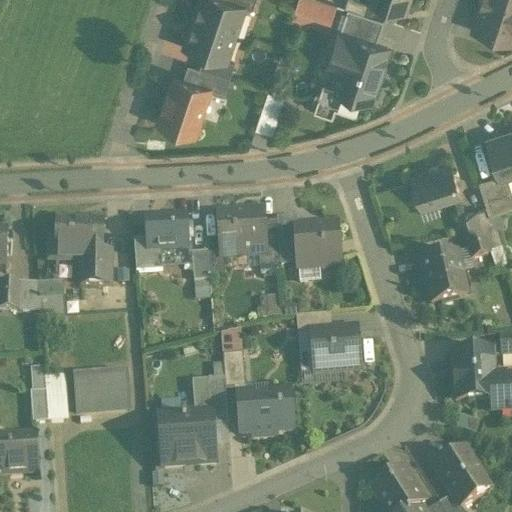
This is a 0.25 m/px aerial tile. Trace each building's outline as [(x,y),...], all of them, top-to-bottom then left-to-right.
[(231,0),(198,0),(193,17),(234,31),(243,5),(243,4),(231,0)] [(254,0),(231,0),(243,4),(243,5),(252,8),(254,0)] [(323,0),(296,0),(294,8),(319,16),(323,0)] [(405,0),(380,0),(383,1),(383,3),(403,10),(405,0)] [(511,0),(481,0),(472,28),(511,41),(511,39),(511,0)] [(381,18),(347,7),(339,31),(373,42),(381,18)] [(234,31),(193,17),(183,45),(203,51),(224,59),(225,57),(234,31)] [(373,42),(339,31),(332,50),(343,54),(332,85),(368,97),(385,46),(373,42)] [(224,59),(203,51),(198,66),(228,76),(234,61),(225,57),(224,59)] [(228,76),(198,66),(193,82),(208,87),(208,88),(227,95),(232,77),(228,76)] [(193,82),(173,75),(158,121),(193,132),(193,131),(197,130),(200,120),(198,116),(208,88),(208,87),(193,82)] [(259,126),(276,131),(293,83),(276,77),(259,126)] [(511,131),(487,139),(497,172),(498,174),(505,172),(511,169),(511,131)] [(448,162),(408,176),(418,205),(458,192),(448,162)] [(511,194),(505,172),(498,174),(497,172),(477,179),(486,206),(489,214),(511,206),(511,194)] [(486,206),(474,211),(482,233),(494,229),(489,214),(486,206)] [(474,210),(455,215),(463,239),(482,233),(474,211),(474,210)] [(262,212),(216,215),(219,260),(258,257),(265,256),(264,231),(262,212)] [(186,217),(144,220),(146,253),(188,251),(186,217)] [(295,219),(276,220),(276,230),(278,251),(296,250),(295,231),(296,230),(295,219)] [(102,223),(57,223),(57,264),(81,264),(81,285),(100,285),(100,259),(102,259),(102,223)] [(296,230),(295,231),(296,250),(297,272),(338,269),(336,228),(296,230)] [(494,229),(482,233),(489,253),(500,249),(494,229)] [(276,230),(264,231),(265,256),(258,257),(259,271),(279,269),(278,251),(276,230)] [(482,233),(463,239),(470,261),(489,254),(489,253),(482,233)] [(206,254),(190,255),(192,283),(208,282),(206,254)] [(457,254),(420,263),(431,306),(467,298),(457,254)] [(19,284),(0,283),(0,310),(18,312),(19,284)] [(37,286),(19,284),(18,312),(39,314),(39,302),(37,286)] [(60,284),(37,286),(39,302),(62,300),(60,284)] [(62,300),(39,302),(39,314),(40,319),(62,318),(64,318),(63,300),(62,300)] [(331,316),(295,318),(297,338),(311,337),(311,333),(332,332),(331,316)] [(62,318),(40,319),(41,332),(63,330),(62,318)] [(332,332),(311,333),(311,337),(314,375),(360,372),(356,331),(332,333),(332,332)] [(230,332),(229,354),(246,355),(246,332),(230,332)] [(511,339),(500,340),(500,357),(511,356),(511,339)] [(491,354),(451,356),(454,403),(490,402),(494,401),(493,379),(491,354)] [(242,355),(222,357),(224,381),(224,391),(245,389),(242,355)] [(126,374),(72,378),(76,415),(129,410),(126,374)] [(511,378),(493,379),(494,401),(490,402),(490,414),(511,412),(511,378)] [(63,379),(45,381),(46,393),(48,423),(66,422),(63,379)] [(224,381),(191,383),(194,414),(210,413),(211,425),(227,425),(224,391),(224,381)] [(272,400),(252,402),(252,394),(238,395),(241,435),(252,435),(253,438),(276,436),(276,433),(292,431),(289,391),(272,392),(272,400)] [(46,393),(30,394),(32,424),(48,423),(46,393)] [(194,414),(158,416),(163,468),(214,465),(211,425),(210,413),(194,414)] [(36,437),(0,438),(0,477),(11,477),(11,476),(36,474),(37,475),(38,475),(36,437)] [(490,493),(463,450),(433,469),(451,498),(459,511),(460,511),(475,502),(472,497),(485,488),(488,494),(490,493)] [(423,506),(400,470),(370,489),(384,511),(413,511),(422,506),(423,506)] [(459,511),(451,498),(438,507),(441,511),(460,511),(459,511)]
